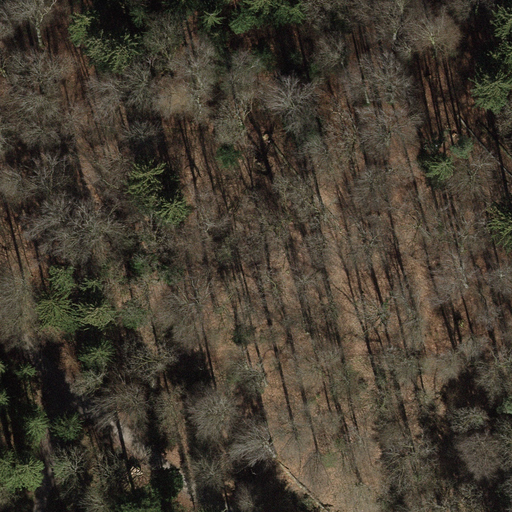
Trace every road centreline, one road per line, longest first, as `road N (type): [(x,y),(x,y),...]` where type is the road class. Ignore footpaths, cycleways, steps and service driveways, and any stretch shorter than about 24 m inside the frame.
road 1 (track): [(37,352),(462,353),(511,364)]
road 2 (track): [(0,316),(221,511)]
road 3 (track): [(46,511),(69,379)]
